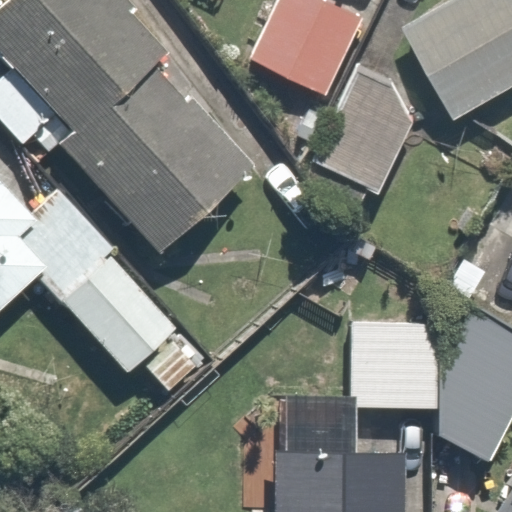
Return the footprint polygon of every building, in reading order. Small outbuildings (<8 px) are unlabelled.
[(159,44),(124,0),(0,0),(0,133),(11,147),(35,129),(130,251),(233,171),(143,56),(159,44)] [(360,10),(339,0),(265,0),(240,52),(321,90),(360,10)] [(511,0),(423,0),(393,16),(441,105),(511,66),(511,0)] [(366,185),(415,90),(348,55),(299,150),(366,185)] [(0,289),(20,272),(107,367),(121,354),(150,386),(196,344),(41,174),(12,201),(0,188),(0,289)] [(511,354),(511,334),(424,293),(424,438),(464,456),(511,354)] [(415,320),(338,318),(336,401),(412,404),(415,320)] [(511,511),(511,442),(472,509),(477,511),(511,511)] [(253,443),(251,511),(382,511),(383,446),(253,443)] [(67,511),(40,481),(4,511),(67,511)]
